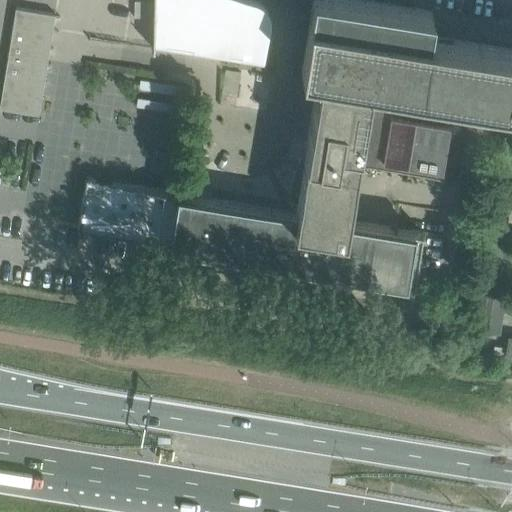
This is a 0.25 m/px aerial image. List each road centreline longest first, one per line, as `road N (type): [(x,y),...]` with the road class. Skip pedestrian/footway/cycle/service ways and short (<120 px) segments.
road 1 (primary): [(511,472),(0,391)]
road 2 (primary): [(0,461),(314,511)]
